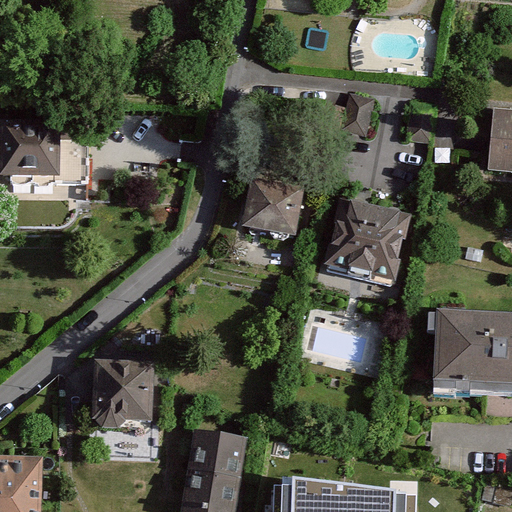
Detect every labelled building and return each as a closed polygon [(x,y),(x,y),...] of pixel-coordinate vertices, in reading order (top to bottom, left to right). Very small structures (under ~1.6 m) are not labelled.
[(350,93),(340,131),(366,137),(376,100),(350,93)] [(413,103),(408,140),(433,144),(438,107),(413,103)] [(511,118),(491,117),(488,179),(511,179),(511,118)] [(75,126),(13,129),(16,188),(78,185),(75,126)] [(308,202),(250,190),(239,242),(296,255),(308,202)] [(402,225),(334,209),(318,277),(389,294),(402,225)] [(511,403),(511,319),(438,316),(434,400),(511,403)] [(154,362),(97,365),(96,425),(109,432),(123,430),(128,422),(156,422),(154,362)] [(238,511),(250,440),(197,432),(184,511),(238,511)] [(47,511),(42,457),(0,454),(0,511),(47,511)] [(285,477),(283,511),(405,511),(405,492),(285,477)]
